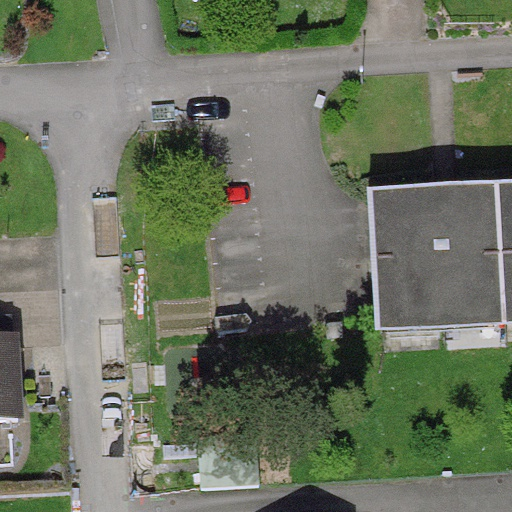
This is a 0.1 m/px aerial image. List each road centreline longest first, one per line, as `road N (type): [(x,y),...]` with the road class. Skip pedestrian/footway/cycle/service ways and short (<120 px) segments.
road 1 (residential): [(106,511),(82,87)]
road 2 (residential): [(141,83),(511,57)]
